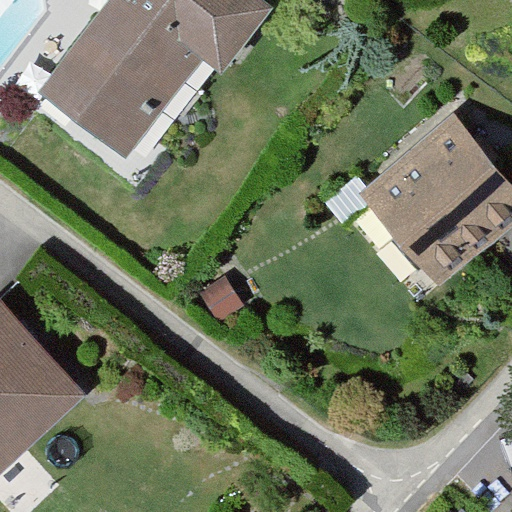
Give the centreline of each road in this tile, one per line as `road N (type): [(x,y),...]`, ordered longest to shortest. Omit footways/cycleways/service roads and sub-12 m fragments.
road 1 (residential): [(0,192),(398,507)]
road 2 (residential): [(511,387),(398,507)]
